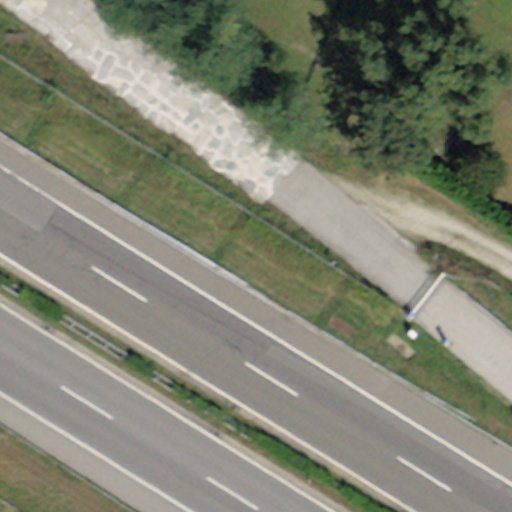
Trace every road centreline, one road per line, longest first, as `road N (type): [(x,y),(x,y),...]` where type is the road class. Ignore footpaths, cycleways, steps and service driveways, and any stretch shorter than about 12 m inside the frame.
road 1 (motorway): [(481,511),(0,210)]
road 2 (track): [(285,183),(30,0)]
road 3 (motorway): [(0,350),(258,511)]
road 4 (track): [(511,267),(461,231),(285,183)]
